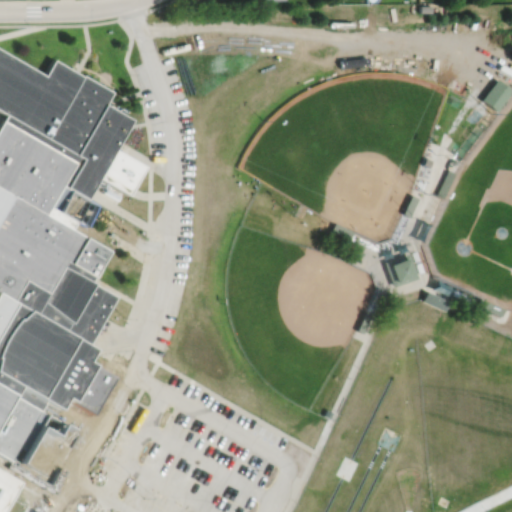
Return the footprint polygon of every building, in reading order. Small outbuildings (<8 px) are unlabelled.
[(418,3),(417,11),(428,11),(428,3),(418,3)] [(0,510),(17,482),(0,472),(0,455),(8,460),(41,401),(55,408),(62,396),(69,400),(90,364),(83,360),(90,347),(84,345),(113,295),(88,280),(96,267),(106,248),(68,227),(72,220),(46,204),(59,182),(83,196),(95,175),(125,192),(141,163),(111,147),(125,123),(129,117),(104,102),(101,101),(108,89),(79,72),(78,73),(74,71),(50,56),(40,73),(0,49),(0,510)] [(479,97),(481,98),(494,108),(509,89),(510,88),(495,77),(479,97)] [(423,156),(421,163),(428,165),(430,158),(423,156)] [(445,168),(434,193),(441,196),(452,171),(445,168)] [(409,193),(400,211),(407,215),(416,196),(409,193)] [(431,197),(423,216),(428,219),(437,199),(431,197)] [(422,235),(427,222),(422,219),(416,233),(422,235)] [(332,221),(328,229),(348,237),(350,231),(351,230),(332,221)] [(400,222),(394,235),(399,237),(405,224),(400,222)] [(359,236),(356,241),(365,246),(368,240),(359,236)] [(328,246),(326,252),(344,260),(345,259),(347,254),(328,246)] [(409,247),(412,257),(417,256),(414,246),(409,247)] [(381,260),(390,285),(415,276),(406,251),(381,260)] [(355,260),(368,266),(370,261),(358,254),(355,260)] [(411,258),(415,268),(420,266),(417,256),(411,258)] [(438,280),(436,286),(468,301),(471,295),(438,280)] [(424,290),(420,298),(419,300),(442,310),(444,305),(446,300),(424,290)] [(370,296),(366,305),(372,307),(376,298),(370,296)] [(477,296),(474,303),(499,315),(502,308),(477,296)] [(362,310),(354,329),(360,332),(369,312),(362,310)]
